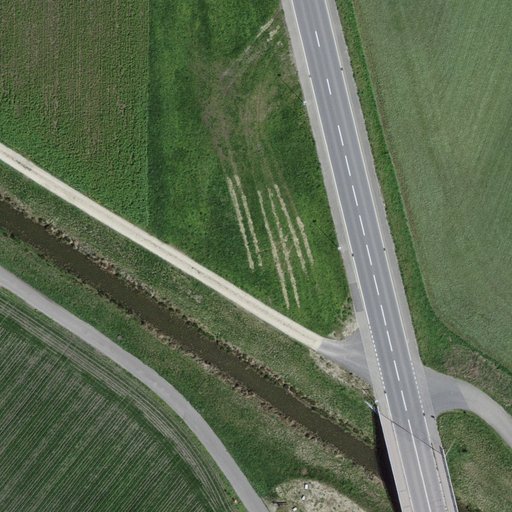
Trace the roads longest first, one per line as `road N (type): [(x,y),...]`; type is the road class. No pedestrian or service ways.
road 1 (secondary): [(306,0),(429,511)]
road 2 (track): [(0,143),(320,345),(351,357),(393,355)]
road 3 (track): [(0,280),(139,372),(260,511)]
road 4 (track): [(402,393),(470,398),(511,435)]
